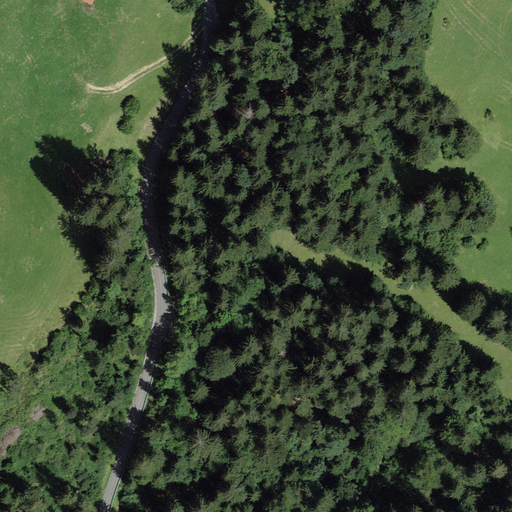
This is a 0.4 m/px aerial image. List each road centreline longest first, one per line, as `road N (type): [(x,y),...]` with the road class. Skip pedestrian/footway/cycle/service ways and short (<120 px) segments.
road 1 (residential): [(104,511),(162,316),(147,174),(203,59),(209,0)]
road 2 (track): [(108,90),(208,23)]
